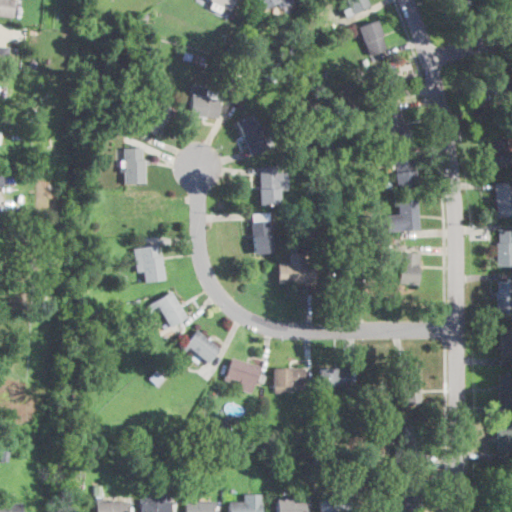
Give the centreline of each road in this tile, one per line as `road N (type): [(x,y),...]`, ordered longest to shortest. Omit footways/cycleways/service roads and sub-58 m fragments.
road 1 (residential): [(458,511),(456,212),(443,120),(407,0)]
road 2 (residential): [(199,165),(206,270),(243,316),(281,330),(457,329)]
